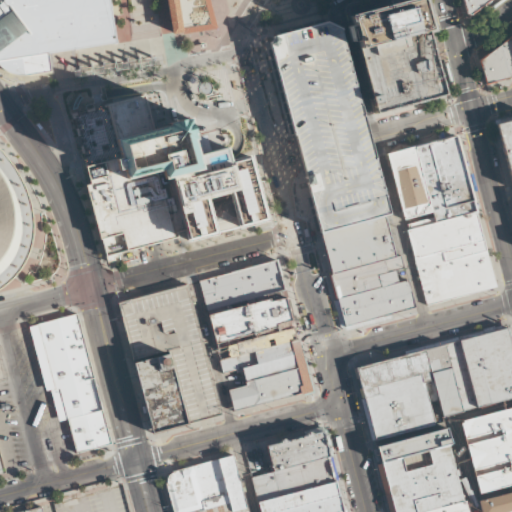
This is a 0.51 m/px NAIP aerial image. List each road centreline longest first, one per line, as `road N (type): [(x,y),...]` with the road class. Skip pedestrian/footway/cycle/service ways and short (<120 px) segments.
road 1 (residential): [(0,496),(341,402)]
road 2 (tertiary): [(370,511),(297,231)]
road 3 (tertiary): [(251,50),(55,86),(2,109)]
road 4 (secondary): [(91,287),(150,511)]
road 5 (tertiary): [(91,287),(297,231)]
road 6 (secondary): [(0,106),(56,182),(91,287)]
road 7 (tertiary): [(278,160),(472,109)]
road 8 (residential): [(329,355),(511,305)]
road 9 (tertiary): [(472,109),(511,260)]
